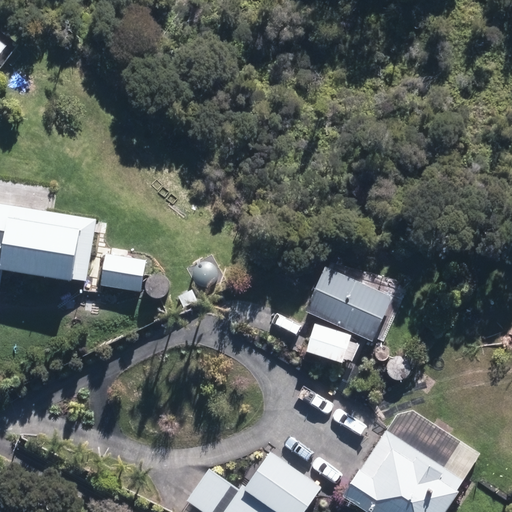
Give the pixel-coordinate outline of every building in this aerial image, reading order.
[(0,63),(11,50),(0,41),(0,63)] [(89,279),(100,216),(0,199),(0,291),(2,292),(7,265),(89,279)] [(147,259),(107,253),(102,281),(142,288),(147,259)] [(396,295),(328,264),(308,308),(375,339),(396,295)] [(197,272),(188,276),(194,290),(204,286),(202,282),(207,280),(204,274),(199,276),(197,272)] [(312,287),(293,280),(287,298),(305,305),(312,287)] [(354,332),(317,321),(308,349),(346,360),(354,332)] [(428,377),(418,369),(411,379),(421,386),(428,377)] [(349,493),(378,511),(448,511),(464,488),(443,475),(446,470),(422,454),(418,460),(396,446),(377,476),(365,468),(349,493)] [(305,511),(324,484),(273,450),(250,484),(247,483),(227,511),(305,511)]
